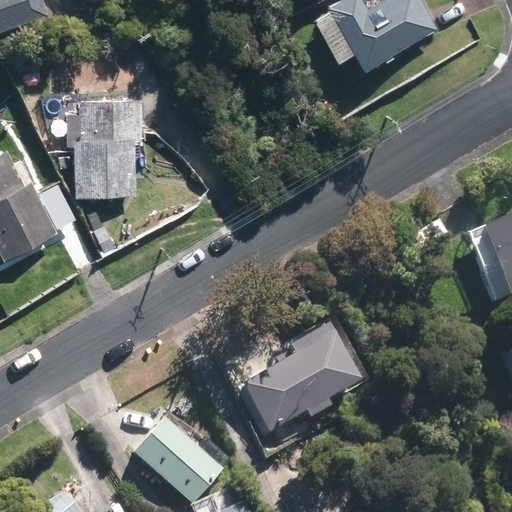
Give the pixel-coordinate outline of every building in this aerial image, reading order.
[(32,0),(0,0),(0,27),(37,14),(32,0)] [(351,0),(341,0),(326,9),(360,68),(429,29),(413,0),(388,0),(360,16),(351,0)] [(82,143),(72,144),(74,193),(126,191),(123,136),(132,136),(130,104),(80,107),(82,143)] [(0,158),(0,252),(2,256),(48,232),(24,186),(17,190),(0,158)] [(511,209),(482,222),(509,285),(511,284),(511,209)] [(239,379),(268,432),(359,382),(326,321),(288,342),(292,349),(239,379)] [(153,417),(131,446),(194,495),(216,466),(153,417)] [(58,490),(33,511),(76,511),(77,511),(58,490)] [(239,511),(235,502),(211,511),(239,511)]
